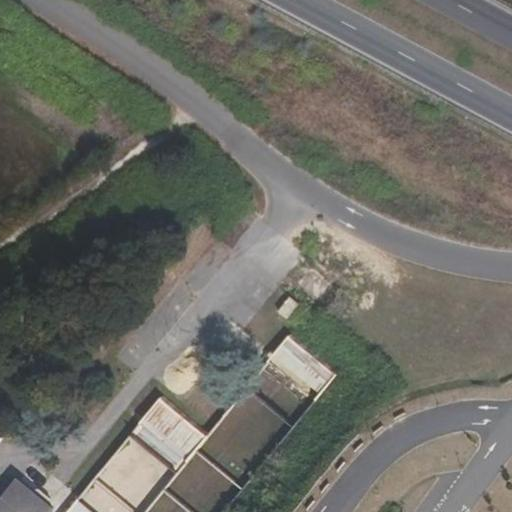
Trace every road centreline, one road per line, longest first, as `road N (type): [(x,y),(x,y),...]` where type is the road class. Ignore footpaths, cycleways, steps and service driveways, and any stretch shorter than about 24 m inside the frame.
road 1 (unclassified): [(41,0),(352,221),(442,257),(511,268)]
road 2 (track): [(193,104),(0,245)]
road 3 (primary): [(304,0),(511,111)]
road 4 (unclassified): [(327,511),(392,436),(454,416),(511,411)]
